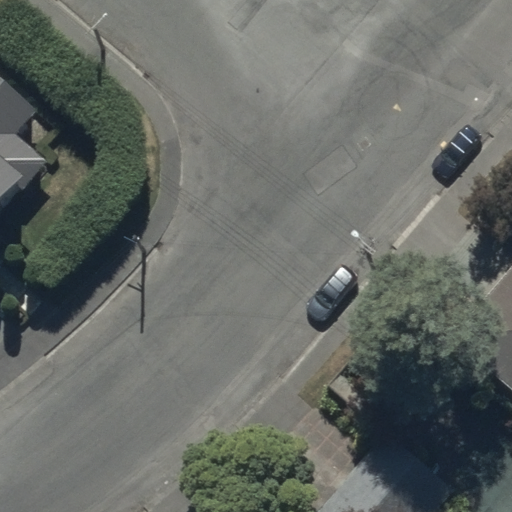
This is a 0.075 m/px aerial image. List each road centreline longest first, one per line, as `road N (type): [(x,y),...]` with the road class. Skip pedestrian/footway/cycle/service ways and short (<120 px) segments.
road 1 (residential): [(0,494),(65,456),(181,361),(356,140)]
road 2 (residential): [(356,140),(191,0)]
road 3 (residential): [(356,140),(480,0)]
